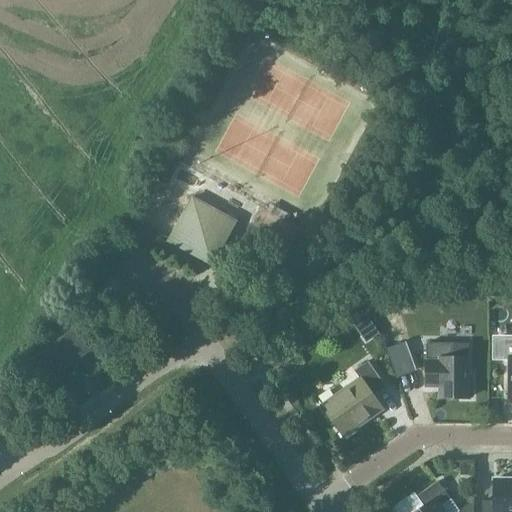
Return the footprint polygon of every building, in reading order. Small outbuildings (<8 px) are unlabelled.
[(217,257),(224,244),(236,222),(192,198),(168,242),(203,261),(202,263),(209,267),(215,265),(219,258),(217,257)] [(39,358),(54,379),(91,354),(76,332),(39,358)] [(386,349),(397,378),(417,371),(406,342),(386,349)] [(440,398),(468,398),(468,359),(468,344),(452,344),(426,344),(426,387),(440,387),(440,398)] [(373,396),(386,387),(368,361),(354,371),(360,379),(321,406),(343,437),(362,424),(361,422),(381,407),(373,396)] [(207,511),(174,477),(158,492),(176,511),(207,511)] [(511,511),(511,479),(494,480),(494,501),(482,501),(481,511),(511,511)] [(459,511),(451,500),(438,482),(417,497),(424,507),(416,511),(458,511),(463,509),(462,509),(459,511)]
